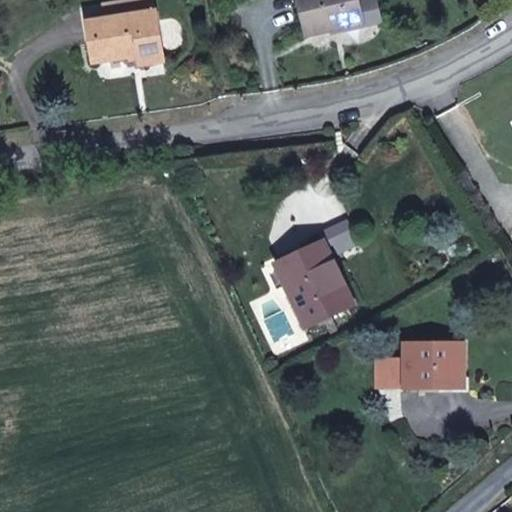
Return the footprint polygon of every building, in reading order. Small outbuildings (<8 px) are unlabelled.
[(103,21),(156,12),(153,0),(137,0),(100,6),(103,21)] [(372,0),(359,3),(358,0),(299,0),(306,31),(328,27),(329,31),(363,23),(381,18),(376,0),(372,0)] [(164,61),(156,12),(103,21),(88,22),(94,62),(131,56),(140,55),(140,60),(141,64),(164,61)] [(307,35),(329,31),(328,27),(306,31),(307,35)] [(344,310),(327,275),(337,270),(324,242),(276,264),(306,327),(344,310)] [(354,305),(337,270),(327,275),(344,310),(354,305)] [(464,387),(464,344),(405,344),(406,360),(378,360),(378,387),(464,387)]
